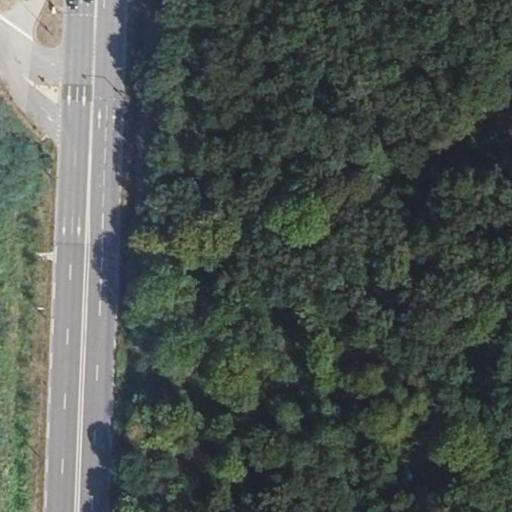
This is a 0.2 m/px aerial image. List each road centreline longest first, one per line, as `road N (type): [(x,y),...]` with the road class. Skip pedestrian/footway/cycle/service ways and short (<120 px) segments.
road 1 (primary): [(74,511),(88,148)]
road 2 (residential): [(5,42),(12,81),(33,110),(88,148)]
